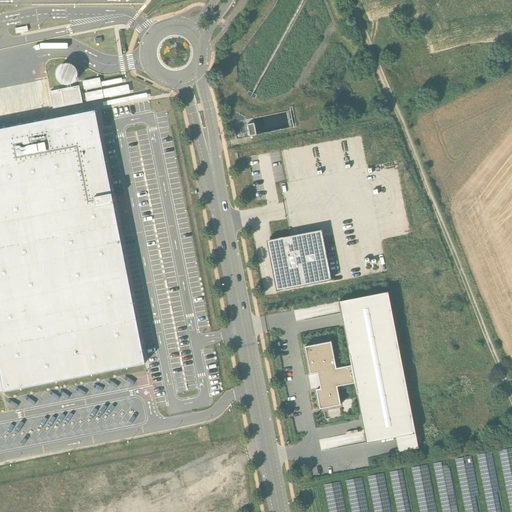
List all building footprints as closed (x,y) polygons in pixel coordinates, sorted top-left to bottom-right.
[(59,58),(61,80),(79,79),(78,58),(59,58)] [(94,110),(0,128),(0,370),(5,394),(5,397),(146,370),(94,110)] [(254,124),(247,126),(250,137),(257,136),(254,124)] [(331,281),(321,230),(266,241),(276,291),(331,281)] [(398,453),(418,449),(388,292),(338,302),(351,366),(336,369),(331,342),(304,347),(310,375),(317,373),(320,389),(315,390),(319,410),(340,405),(337,387),(355,384),(366,443),(395,438),(398,453)] [(511,447),(500,450),(504,469),(511,468),(511,474),(511,447)] [(485,483),(489,511),(501,511),(493,452),(478,454),(480,466),(488,465),(489,475),(484,475),(484,480),(486,480),(486,477),(492,476),(493,482),(485,483)] [(466,511),(479,511),(473,475),(468,476),(469,482),(462,483),(466,511)]
